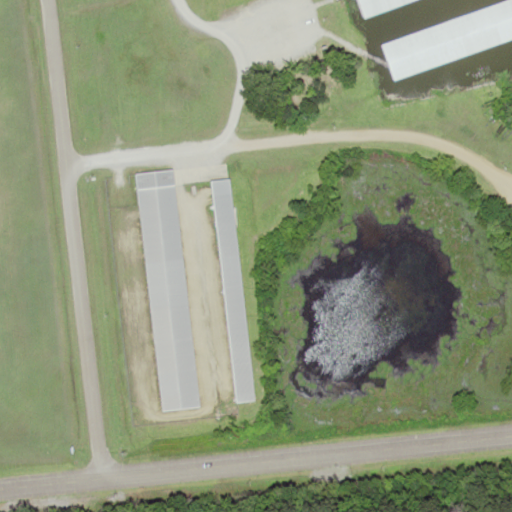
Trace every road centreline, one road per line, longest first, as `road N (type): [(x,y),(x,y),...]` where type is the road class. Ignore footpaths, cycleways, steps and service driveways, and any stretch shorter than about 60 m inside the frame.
road 1 (residential): [(24,484),(511,432)]
road 2 (residential): [(100,475),(42,0)]
road 3 (residential): [(63,169),(395,136),(440,140),(511,189)]
road 4 (residential): [(173,0),(188,21),(229,40),(236,52),(242,77),(219,149)]
